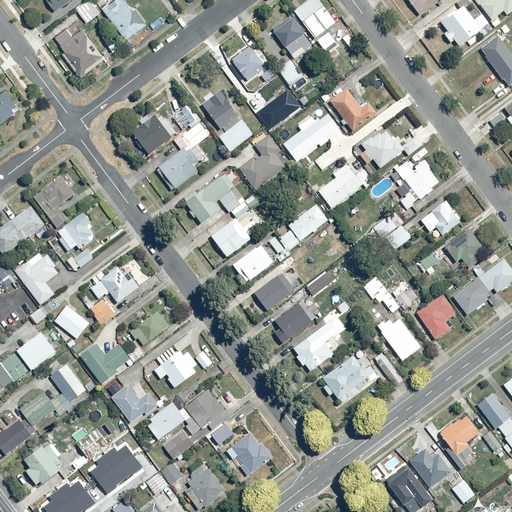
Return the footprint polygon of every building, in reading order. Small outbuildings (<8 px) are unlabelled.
[(70,0),(52,0),(53,0),(50,3),(56,11),(70,0)] [(101,12),(91,0),(85,0),(76,8),(87,23),(101,12)] [(95,0),(102,9),(127,39),(147,24),(136,10),(134,12),(124,0),(112,0),(111,2),(107,4),(103,0),(95,0)] [(318,0),(308,0),(294,11),(327,55),(329,53),(333,57),(338,54),(335,50),(339,47),(326,29),(336,23),(318,0)] [(409,0),(420,15),(439,0),(409,0)] [(511,0),(487,0),(480,5),(492,20),(504,11),(507,15),(511,11),(511,0)] [(475,20),(464,6),(442,23),(447,30),(443,33),(450,42),(454,39),(460,47),(489,24),(482,15),(475,20)] [(313,46),(292,16),(273,30),(294,59),(313,46)] [(56,37),(61,44),(60,45),(78,67),(78,74),(85,75),(86,69),(104,55),(82,28),(79,29),(74,22),(56,37)] [(511,52),(498,35),(480,48),(509,86),(511,83),(511,52)] [(250,47),(232,60),(248,81),(258,74),(264,82),(276,74),(266,61),(263,63),(250,47)] [(276,67),(289,84),(306,108),(312,104),(308,98),(310,97),(303,87),(301,89),(294,80),(302,75),(290,58),(276,67)] [(268,105),(256,89),(246,97),(258,112),(268,105)] [(331,101),(344,118),(340,121),(344,125),(347,123),(353,131),(377,113),(368,101),(361,107),(348,89),(331,101)] [(0,93),(0,122),(19,108),(5,90),(0,93)] [(239,116),(236,112),(241,108),(237,103),(232,106),(221,90),(202,104),(221,130),(239,116)] [(172,117),(183,130),(200,117),(190,104),(172,117)] [(173,137),(172,136),(177,132),(166,118),(161,122),(155,114),(148,119),(146,116),(139,121),(142,125),(133,132),(150,155),(173,137)] [(252,133),(242,119),(219,137),(230,151),(240,143),(252,133)] [(209,135),(199,122),(191,128),(174,141),(182,150),(159,167),(176,189),(198,172),(194,166),(207,156),(198,144),(209,135)] [(409,156),(423,144),(417,136),(403,147),(395,137),(393,139),(386,130),(381,134),(379,132),(363,145),(367,150),(361,156),(367,164),(373,159),(381,168),(404,150),(409,156)] [(280,150),(270,135),(256,146),(263,155),(255,161),(253,157),(239,168),(254,189),(286,167),(276,153),(280,150)] [(313,148),(307,152),(315,163),(321,159),(313,148)] [(361,171),(352,160),(350,156),(344,160),(347,164),(334,174),(336,177),(318,190),(331,209),(364,185),(366,188),(374,182),(364,169),(361,171)] [(401,201),(407,210),(414,206),(412,203),(419,199),(420,200),(434,190),(433,188),(440,182),(426,163),(415,171),(409,162),(396,171),(411,194),(401,201)] [(41,191),(33,197),(56,227),(67,219),(58,206),(74,194),(60,175),(40,190),(41,191)] [(232,211),(241,203),(232,190),(231,190),(232,189),(222,175),(197,194),(194,191),(183,199),(186,202),(202,224),(221,210),(216,203),(215,202),(219,200),(229,213),(232,211)] [(463,220),(447,199),(421,220),(430,232),(437,226),(443,235),(463,220)] [(241,203),(232,211),(238,219),(247,211),(250,209),(244,201),(241,203)] [(288,251),(328,220),(316,204),(289,225),(290,228),(278,238),(288,251)] [(0,228),(0,250),(4,255),(45,225),(31,206),(0,228)] [(83,211),(63,226),(79,248),(90,240),(88,237),(92,234),(86,226),(91,222),(83,211)] [(251,239),(249,236),(259,228),(254,222),(259,218),(254,212),(249,215),(239,223),(236,219),(212,237),(227,257),(251,239)] [(390,216),(374,228),(381,238),(397,227),(390,216)] [(411,237),(402,225),(389,235),(398,247),(411,237)] [(484,249),(469,229),(446,247),(457,262),(462,258),(469,267),(479,260),(475,255),(484,249)] [(278,264),(290,256),(274,237),(269,241),(279,254),(280,253),(281,254),(276,258),(278,260),(276,262),(278,264)] [(275,262),(261,244),(233,265),(239,273),(236,276),(243,286),(275,262)] [(95,257),(88,248),(73,259),(80,268),(95,257)] [(438,262),(432,253),(419,263),(426,272),(438,262)] [(0,294),(19,281),(0,254),(0,294)] [(28,260),(14,270),(40,305),(55,294),(46,282),(58,273),(53,268),(55,266),(47,255),(32,266),(28,260)] [(290,256),(278,264),(284,272),(296,264),(290,256)] [(511,281),(511,268),(504,258),(484,273),(479,266),(473,270),(478,277),(453,296),(468,315),(489,300),(485,295),(494,288),(497,292),(511,281)] [(117,267),(100,280),(117,302),(138,286),(127,271),(123,274),(117,267)] [(330,272),(307,288),(312,296),(336,280),(330,272)] [(284,284),(277,275),(255,293),(269,311),(291,293),(284,284)] [(376,306),(383,301),(392,313),(401,306),(404,309),(418,299),(408,285),(399,292),(396,288),(391,291),(398,300),(396,302),(378,278),(363,289),(376,306)] [(456,314),(444,297),(419,315),(436,339),(450,329),(445,322),(456,314)] [(86,304),(90,309),(101,325),(115,314),(104,299),(94,306),(90,300),(86,304)] [(54,308),(50,302),(30,315),(36,324),(46,317),(44,315),(54,308)] [(306,312),(299,303),(275,321),(289,339),(313,321),(306,312)] [(67,305),(54,321),(77,339),(89,323),(67,305)] [(342,319),(335,310),(323,319),(329,327),(342,319)] [(158,311),(130,331),(136,340),(138,338),(143,345),(169,326),(158,311)] [(393,324),(390,320),(386,323),(384,321),(377,326),(403,361),(421,348),(400,319),(393,324)] [(299,356),(297,357),(303,366),(305,364),(311,371),(333,354),(332,353),(344,344),(335,331),(328,336),(322,327),(294,349),(299,356)] [(0,390),(13,381),(14,382),(55,351),(41,332),(1,363),(0,362),(0,390)] [(97,343),(80,356),(101,384),(117,371),(116,370),(131,359),(119,343),(105,354),(97,343)] [(180,350),(154,370),(160,379),(167,374),(169,377),(167,378),(174,388),(196,372),(192,367),(197,364),(188,352),(184,355),(180,350)] [(213,363),(204,352),(196,358),(204,369),(213,363)] [(404,380),(382,352),(374,358),(396,387),(404,380)] [(359,362),(354,355),(323,378),(327,383),(323,386),(330,396),(334,393),(342,403),(359,391),(356,387),(375,372),(371,367),(369,364),(364,358),(359,362)] [(67,364),(50,376),(69,402),(86,390),(67,364)] [(511,377),(503,385),(511,396),(511,377)] [(128,384),(111,397),(130,422),(144,412),(146,414),(159,405),(149,392),(139,399),(128,384)] [(209,388),(184,407),(191,416),(185,421),(187,424),(185,426),(192,434),(201,428),(202,429),(208,424),(212,429),(224,420),(220,415),(226,410),(209,388)] [(44,393),(21,409),(32,425),(56,409),(44,393)] [(493,393),(477,405),(495,429),(498,427),(505,437),(504,438),(511,448),(511,421),(510,419),(511,417),(493,393)] [(153,422),(148,425),(159,439),(185,420),(172,402),(150,419),(153,422)] [(440,434),(455,455),(469,446),(466,443),(480,432),(466,415),(440,434)] [(19,418),(0,431),(0,447),(5,454),(31,436),(19,418)] [(234,434),(226,423),(211,434),(219,445),(234,434)] [(126,433),(121,426),(113,433),(118,439),(126,433)] [(87,458),(107,443),(96,429),(77,443),(84,453),(69,464),(76,473),(90,462),(87,458)] [(184,431),(164,446),(174,459),(193,444),(184,431)] [(490,431),(482,437),(500,460),(508,453),(490,431)] [(250,432),(232,447),(251,472),(272,457),(262,444),(260,445),(250,432)] [(43,446),(24,459),(30,468),(26,471),(36,484),(40,482),(41,484),(60,470),(57,466),(62,462),(49,444),(44,448),(43,446)] [(409,461),(429,488),(452,472),(438,453),(432,458),(425,448),(409,461)] [(150,456),(143,461),(151,474),(159,470),(150,456)] [(188,468),(193,475),(206,465),(201,458),(188,468)] [(183,476),(174,462),(161,470),(170,484),(183,476)] [(208,467),(187,482),(206,507),(218,498),(217,496),(225,490),(208,467)] [(116,500),(134,487),(121,468),(102,482),(103,482),(95,488),(102,498),(110,492),(116,500)] [(409,469),(387,484),(409,511),(415,511),(432,500),(409,469)] [(169,485),(159,472),(146,482),(156,495),(169,485)] [(475,495),(463,479),(452,488),(463,503),(475,495)] [(80,484),(57,500),(54,503),(60,511),(85,511),(95,505),(80,484)] [(133,511),(125,500),(112,509),(114,511),(133,511)] [(158,511),(155,509),(150,511),(182,511),(175,503),(162,511),(158,511)]
